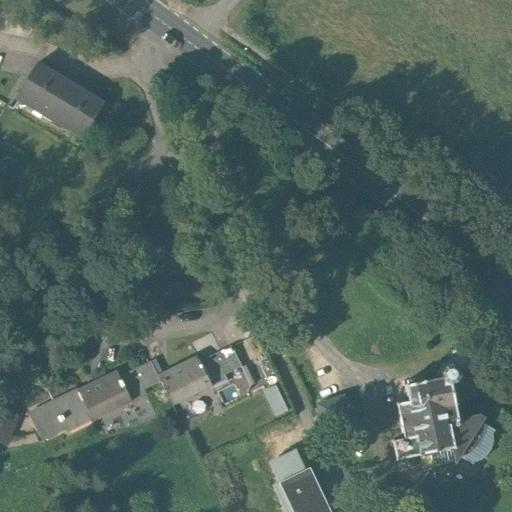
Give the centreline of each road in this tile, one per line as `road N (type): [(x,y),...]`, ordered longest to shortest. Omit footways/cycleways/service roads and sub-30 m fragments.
road 1 (residential): [(352,511),(166,137),(140,61),(164,24)]
road 2 (secondary): [(511,301),(441,231),(164,24)]
